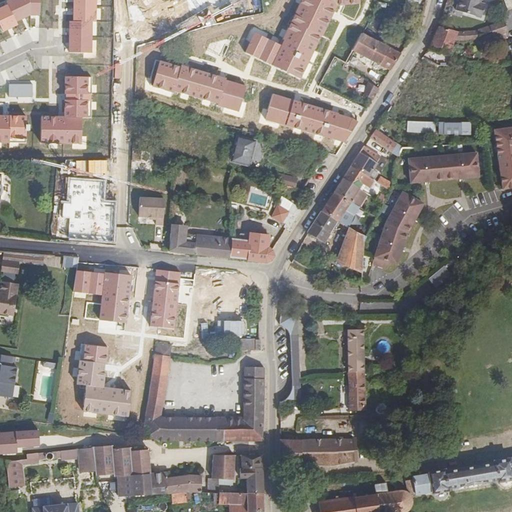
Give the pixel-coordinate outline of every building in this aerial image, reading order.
[(480,0),(458,0),(455,11),(479,18),(483,5),(479,3),(480,0)] [(507,34),(503,22),(473,32),(471,32),(458,32),(438,26),(429,49),(449,56),(455,41),(462,42),(472,42),(480,41),(481,42),(500,37),(501,42),(504,42),(509,41),(507,34)] [(237,32),(233,49),(240,51),(244,35),(237,32)] [(400,54),(362,33),(353,52),(389,71),(400,54)] [(259,59),(266,42),(247,34),(240,52),(259,59)] [(372,100),(378,89),(367,82),(363,94),(371,100),(372,100)] [(409,131),(430,133),(430,130),(433,130),(434,125),(410,122),(409,131)] [(472,123),(441,124),(440,130),(441,130),(440,136),(446,136),(446,135),(461,134),(461,135),(472,135),(472,132),(471,132),(472,123)] [(511,128),(493,131),(501,192),(511,189),(511,128)] [(398,157),(402,148),(375,130),(369,138),(398,157)] [(255,141),(237,137),(231,162),(249,166),(255,141)] [(342,179),(359,190),(368,177),(376,164),(376,162),(380,157),(364,146),(350,166),(342,179)] [(477,177),(476,153),(407,156),(408,180),(477,177)] [(295,189),(298,179),(278,175),(276,180),(264,177),(264,181),(295,189)] [(359,190),(342,179),(333,192),(350,202),(359,190)] [(420,202),(399,191),(383,221),(373,259),(396,265),(404,232),(420,202)] [(344,211),(350,202),(333,192),(320,212),(337,222),(344,211)] [(283,228),(288,231),(301,210),(281,197),(271,217),(282,224),(282,223),(285,225),(283,228)] [(163,199),(139,198),(139,216),(155,217),(155,225),(163,225),(163,199)] [(325,243),(333,228),(337,222),(320,212),(307,232),(308,233),(325,243)] [(232,239),(231,237),(221,236),(221,238),(185,235),(185,226),(170,225),(170,233),(169,251),(229,258),(232,239)] [(333,228),(325,243),(330,247),(340,232),(333,228)] [(348,228),(346,234),(336,262),(361,273),(363,242),(365,238),(348,228)] [(232,239),(229,258),(266,263),(268,262),(271,260),(273,257),(273,254),(268,247),(269,236),(251,234),(241,234),(240,235),(239,240),(232,239)] [(9,262),(22,263),(24,264),(25,256),(6,253),(4,261),(9,262)] [(63,256),(62,267),(76,268),(76,257),(63,256)] [(22,263),(9,262),(4,261),(2,272),(5,272),(3,284),(0,286),(0,288),(1,290),(1,295),(0,295),(0,316),(0,317),(0,315),(4,316),(6,317),(10,318),(11,316),(14,317),(15,315),(17,304),(15,304),(16,295),(18,296),(20,284),(16,284),(17,273),(21,274),(22,263)] [(290,335),(299,335),(298,313),(280,313),(279,325),(282,326),(286,329),(287,331),(290,335)] [(348,372),(364,371),(363,330),(347,330),(347,331),(348,372)] [(255,350),(255,340),(253,340),(253,333),(242,333),(242,340),(241,340),(241,351),(245,351),(255,350)] [(300,379),(299,335),(290,335),(291,380),(300,379)] [(260,441),(263,412),(263,410),(263,379),(261,379),(260,367),(244,367),(243,418),(208,417),(161,414),(171,346),(156,343),(141,438),(156,440),(260,441)] [(0,399),(6,400),(8,386),(13,387),(16,370),(10,370),(12,359),(0,357),(0,399)] [(365,410),(364,371),(348,372),(348,411),(365,410)] [(300,390),(300,379),(291,380),(291,386),(291,389),(300,390)] [(300,390),(291,389),(288,396),(284,400),(281,401),(280,402),(280,414),(301,414),(301,412),(300,390)] [(301,439),(301,466),(332,466),(357,461),(355,438),(301,439)] [(301,466),(301,439),(300,439),(279,440),(279,466),(281,466),(301,466)] [(113,445),(92,448),(78,449),(79,459),(80,473),(95,472),(95,477),(113,475),(113,478),(117,477),(118,498),(168,494),(168,493),(167,478),(167,473),(151,474),(150,447),(132,450),(131,446),(114,448),(113,445)] [(61,461),(79,459),(78,449),(26,454),(27,459),(6,462),(7,487),(24,486),(22,464),(38,463),(38,458),(45,458),(47,460),(50,460),(51,459),(53,457),(60,456),(61,461)] [(219,493),(230,493),(231,479),(233,479),(234,456),(213,455),(211,478),(216,478),(216,493),(219,493)] [(247,493),(263,494),(262,456),(241,456),(242,468),(246,468),(247,493)] [(406,491),(410,495),(431,492),(431,494),(433,494),(434,496),(436,498),(439,499),(442,499),(445,497),(447,494),(447,492),(449,492),(449,489),(496,481),(496,483),(499,483),(500,485),(503,487),(507,487),(509,486),(511,484),(511,483),(511,459),(511,460),(511,457),(492,460),(493,463),(446,471),(445,469),(427,471),(428,474),(412,477),(412,480),(404,481),(406,491)] [(177,492),(200,492),(201,475),(187,475),(177,477),(177,492)] [(177,492),(177,477),(167,478),(168,493),(177,492)] [(207,492),(216,493),(216,478),(211,478),(208,477),(207,492)] [(318,507),(319,511),(404,511),(407,511),(410,508),(411,505),(412,499),(410,495),(406,491),(403,491),(400,490),(389,492),(387,483),(375,485),(376,494),(369,495),(368,492),(365,493),(366,496),(357,497),(356,493),(354,493),(354,496),(345,497),(345,495),(342,495),(342,498),(333,499),(333,496),(331,497),(331,499),(320,501),(319,498),(317,498),(317,501),(316,501),(316,504),(318,504),(318,507)] [(219,493),(216,493),(207,492),(200,492),(177,492),(168,493),(168,494),(169,498),(170,505),(185,503),(219,504),(219,493)] [(252,511),(264,511),(263,494),(247,493),(243,493),(230,493),(219,493),(219,504),(228,505),(247,505),(246,511),(252,511)]
